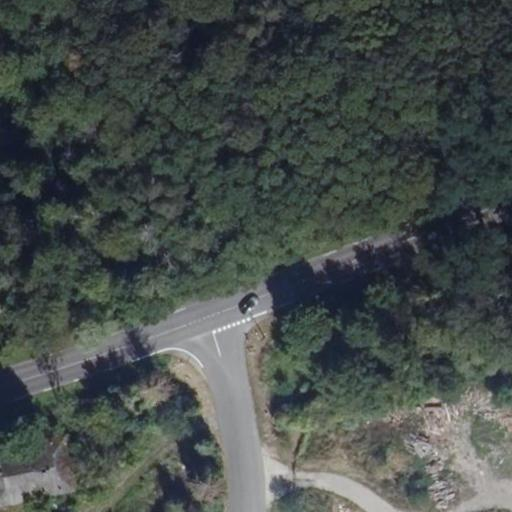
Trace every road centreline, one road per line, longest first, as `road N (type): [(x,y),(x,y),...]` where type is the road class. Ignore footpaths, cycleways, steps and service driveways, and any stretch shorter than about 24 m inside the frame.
road 1 (secondary): [(511,206),(208,316)]
road 2 (secondary): [(208,316),(0,385)]
road 3 (tertiary): [(208,316),(245,452),(246,511)]
road 4 (unknown): [(235,412),(68,511)]
